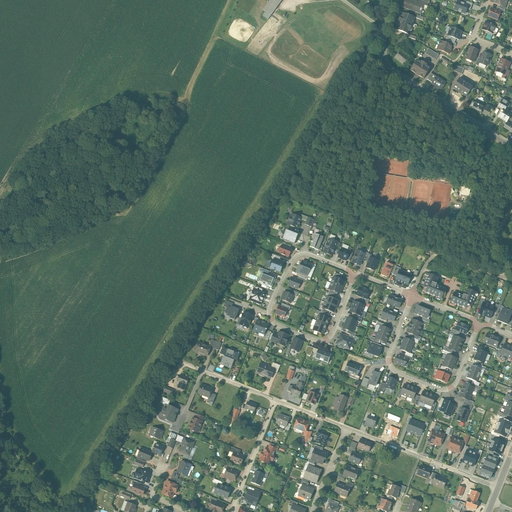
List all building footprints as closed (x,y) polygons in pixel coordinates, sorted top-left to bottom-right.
[(283,0),(270,0),(265,9),(273,15),(283,0)] [(418,3),(410,0),(404,0),(404,4),(403,6),(402,7),(421,14),(421,13),(420,13),(421,11),(422,9),(423,5),(418,3)] [(472,4),(460,0),(458,0),(455,10),(468,15),(472,4)] [(496,10),(491,9),(488,16),(497,20),(500,14),(500,12),(496,10)] [(415,18),(402,13),(400,19),(405,21),(412,24),(415,18)] [(412,24),(405,21),(404,24),(398,22),(398,23),(399,24),(396,30),(409,34),(410,31),(411,27),(412,24)] [(490,24),(486,22),(483,30),(492,34),(493,32),(495,32),(496,29),(495,27),(496,26),(490,24)] [(462,32),(450,28),(447,36),(459,40),(462,32)] [(453,45),(439,40),(436,50),(450,55),(453,45)] [(478,50),(470,47),(466,56),(465,57),(466,57),(465,59),(473,62),(478,50)] [(439,55),(428,49),(425,54),(435,60),(439,55)] [(400,50),(394,58),(403,66),(410,58),(400,50)] [(491,55),(484,53),(481,59),(479,63),(479,64),(486,66),(488,63),(489,62),(490,60),(489,59),(491,55)] [(421,63),(417,60),(410,71),(424,79),(430,69),(426,66),(427,65),(422,61),(421,63)] [(510,63),(501,60),(497,68),(499,69),(497,72),(503,74),(505,75),(507,70),(510,63)] [(464,69),(455,65),(453,71),(462,74),(464,69)] [(505,75),(503,74),(502,78),(507,80),(510,72),(507,70),(505,75)] [(445,83),(433,75),(430,81),(432,83),(431,84),(436,87),(437,86),(441,89),(445,83)] [(473,87),(459,78),(453,88),(466,97),(469,93),(473,87)] [(479,97),(479,98),(477,98),(473,108),(481,112),(485,103),(483,102),(484,101),(482,100),(483,99),(481,97),(480,98),(479,97)] [(508,102),(503,98),(503,99),(500,104),(505,107),(508,102)] [(510,112),(504,108),(498,118),(506,123),(508,121),(511,114),(511,111),(510,111),(510,112)] [(471,186),(462,184),(460,195),(465,196),(464,202),(468,203),(468,204),(473,205),(475,194),(469,193),(471,186)] [(298,217),(291,214),(290,218),(290,217),(288,221),(289,221),(287,225),(297,228),(299,225),(300,222),(301,219),(306,221),(308,217),(299,214),(298,217)] [(314,220),(308,217),(306,221),(305,224),(311,227),(314,220)] [(284,230),(283,231),(283,232),(282,235),(284,236),(283,239),(294,244),(298,236),(292,233),(284,230)] [(323,237),(315,234),(310,247),(318,250),(323,237)] [(337,243),(329,239),(324,252),(332,256),(335,248),(337,243)] [(290,249),(282,245),(281,246),(280,247),(278,250),(279,252),(279,253),(282,254),(285,256),(285,255),(289,257),(292,249),(290,249)] [(345,251),(341,249),(338,257),(341,258),(340,259),(344,260),(346,261),(347,260),(350,251),(347,250),(345,251)] [(357,251),(355,255),(354,258),(354,259),(352,262),(356,264),(360,266),(362,260),(364,254),(362,254),(363,253),(359,251),(358,252),(357,251)] [(370,258),(368,263),(366,268),(374,271),(378,261),(370,258)] [(279,261),(274,259),(270,269),(280,272),(284,263),(279,261)] [(313,265),(302,261),(300,266),(309,270),(311,271),(313,265)] [(393,266),(386,263),(381,275),(388,278),(390,273),(393,266)] [(300,266),(299,266),(296,272),(300,274),(307,277),(307,276),(309,270),(300,266)] [(393,274),(392,275),(397,277),(398,275),(400,270),(401,268),(396,266),(393,274)] [(400,270),(398,275),(397,277),(395,281),(408,285),(412,275),(400,270)] [(268,274),(261,272),(258,282),(272,288),(274,282),(273,282),(274,277),(268,274)] [(334,277),(333,276),(331,283),(343,288),(345,281),(341,280),(343,276),(335,273),(334,277)] [(438,278),(428,274),(423,287),(424,287),(422,290),(426,292),(425,292),(437,297),(442,299),(446,289),(437,285),(437,284),(436,283),(438,278)] [(462,283),(446,277),(445,280),(438,278),(436,283),(437,284),(437,285),(446,289),(442,299),(437,297),(436,300),(454,307),(455,304),(450,302),(454,292),(458,294),(462,283)] [(297,280),(291,278),(288,285),(298,289),(299,285),(300,285),(301,282),(297,280)] [(341,294),(343,288),(331,283),(328,289),(330,290),(329,293),(336,296),(337,293),(341,294)] [(370,291),(360,287),(356,295),(363,298),(367,299),(370,291)] [(255,289),(254,289),(253,292),(251,293),(250,295),(251,296),(250,300),(261,304),(265,293),(263,292),(255,289)] [(458,294),(454,292),(450,302),(455,304),(466,309),(467,308),(470,309),(471,306),(472,306),(477,293),(467,289),(465,295),(464,295),(463,295),(463,296),(458,294)] [(288,294),(284,292),(281,299),(291,303),(294,296),(288,294)] [(327,297),(327,296),(325,303),(336,307),(338,301),(335,299),(327,297)] [(402,300),(391,296),(389,299),(388,298),(386,303),(399,308),(402,300)] [(361,304),(354,302),(352,307),(363,311),(365,306),(361,304)] [(481,308),(479,314),(485,316),(489,305),(483,302),(481,308)] [(336,307),(325,303),(323,309),(330,312),(334,313),(336,307)] [(495,307),(489,305),(485,316),(491,318),(493,313),(495,307)] [(281,307),(279,306),(275,314),(284,318),(288,309),(281,307)] [(427,310),(417,306),(414,314),(426,318),(427,315),(428,316),(430,311),(427,310)] [(236,309),(234,308),(232,307),(231,307),(231,309),(228,307),(228,308),(225,313),(228,314),(228,316),(231,317),(230,318),(235,320),(238,312),(235,311),(236,309)] [(363,311),(352,307),(350,312),(357,315),(361,316),(363,311)] [(511,312),(502,308),(497,321),(507,325),(510,317),(511,312)] [(393,312),(385,309),(384,312),(383,312),(381,316),(394,321),(397,314),(393,312)] [(253,316),(244,312),(242,319),(240,325),(244,326),(244,328),(247,329),(248,328),(253,316)] [(324,317),(319,315),(317,321),(327,325),(329,319),(324,317)] [(352,319),(348,317),(345,323),(355,327),(357,321),(352,319)] [(418,322),(412,320),(409,326),(420,330),(422,324),(418,322)] [(268,325),(257,321),(256,324),(253,330),(264,335),(266,330),(267,330),(266,330),(268,325)] [(327,325),(317,321),(313,330),(323,334),(327,325)] [(355,327),(345,323),(343,329),(348,330),(353,332),(355,327)] [(468,327),(458,323),(455,330),(460,332),(465,334),(468,327)] [(385,328),(381,326),(378,332),(388,337),(389,335),(389,334),(390,330),(385,328)] [(420,330),(409,326),(407,332),(413,334),(418,336),(420,330)] [(289,336),(279,332),(278,336),(275,342),(285,346),(285,344),(286,344),(288,338),(289,336)] [(388,337),(378,332),(376,338),(376,339),(380,340),(385,343),(387,338),(388,338),(388,337)] [(349,337),(341,334),(336,344),(339,345),(339,346),(343,348),(343,347),(348,349),(350,344),(351,345),(354,339),(349,337)] [(500,339),(487,334),(486,337),(484,338),(484,339),(484,340),(484,341),(488,343),(497,347),(500,339)] [(458,338),(454,336),(453,336),(451,342),(461,346),(462,345),(462,344),(463,340),(458,338)] [(302,341),(295,338),(292,345),(290,349),(298,352),(302,341)] [(414,342),(404,338),(402,344),(412,348),(414,342)] [(217,342),(212,340),(209,347),(210,347),(214,349),(217,342)] [(461,346),(451,342),(449,348),(449,349),(453,350),(458,353),(460,348),(461,348),(461,346)] [(209,347),(199,343),(196,352),(207,356),(210,347),(209,347)] [(372,345),(370,344),(369,347),(368,349),(367,353),(370,354),(375,356),(378,357),(379,355),(380,351),(381,349),(380,348),(372,345)] [(412,348),(402,344),(400,349),(409,353),(412,348)] [(509,346),(504,344),(502,350),(501,354),(507,356),(511,346),(510,346),(509,346)] [(314,348),(308,346),(305,354),(310,356),(312,351),(314,348)] [(331,354),(318,349),(318,350),(314,348),(312,351),(317,353),(315,358),(328,363),(331,354)] [(234,352),(228,349),(228,350),(223,349),(221,354),(225,355),(221,364),(224,366),(228,367),(231,368),(234,359),(236,360),(239,355),(234,353),(234,352)] [(483,352),(479,350),(475,360),(483,363),(484,359),(485,360),(486,357),(486,356),(487,353),(483,352)] [(404,358),(398,355),(395,363),(404,366),(406,363),(407,362),(408,359),(404,358)] [(457,359),(447,355),(445,361),(454,364),(457,359)] [(454,364),(445,361),(443,366),(452,370),(454,364)] [(281,365),(273,362),(271,367),(275,369),(274,371),(278,372),(281,365)] [(363,368),(348,362),(344,371),(348,373),(347,376),(358,380),(363,368)] [(271,367),(261,364),(258,373),(269,377),(270,374),(273,373),(274,371),(275,369),(271,367)] [(481,369),(472,366),(470,370),(469,370),(469,372),(479,376),(481,369)] [(289,369),(286,377),(291,379),(294,371),(289,369)] [(380,374),(373,371),(368,383),(371,384),(371,385),(375,387),(377,383),(380,374)] [(444,373),(438,371),(437,375),(436,375),(435,378),(446,383),(449,376),(444,373)] [(479,376),(469,372),(468,374),(467,378),(476,382),(479,376)] [(189,379),(180,375),(179,377),(177,376),(175,381),(180,382),(178,386),(184,388),(184,390),(189,379)] [(298,381),(296,387),(294,386),(290,385),(287,391),(291,392),(300,396),(302,389),(304,384),(307,378),(303,376),(300,382),(298,381)] [(386,384),(385,388),(388,389),(389,388),(392,390),(396,380),(389,377),(386,384)] [(409,386),(404,384),(402,390),(401,394),(407,397),(411,386),(410,386),(409,386)] [(470,386),(464,384),(462,389),(461,390),(472,394),(474,388),(470,386)] [(208,386),(205,385),(204,386),(201,385),(198,393),(203,395),(203,394),(209,396),(209,397),(210,394),(212,390),(207,388),(208,386)] [(413,387),(412,387),(411,386),(407,397),(413,399),(415,395),(417,389),(413,387)] [(174,390),(165,387),(163,392),(172,396),(174,390)] [(472,394),(461,390),(461,392),(459,397),(465,399),(469,401),(469,400),(472,394)] [(314,392),(311,391),(309,392),(308,394),(309,396),(307,401),(311,403),(315,404),(318,395),(315,394),(314,392)] [(428,393),(423,392),(421,397),(419,401),(425,404),(430,394),(428,393)] [(216,396),(210,394),(209,397),(209,396),(207,402),(210,403),(211,401),(214,402),(216,396)] [(431,395),(431,394),(430,394),(425,404),(432,406),(433,402),(436,397),(431,395)] [(339,398),(336,397),(333,405),(336,406),(335,410),(341,412),(347,398),(340,395),(339,398)] [(450,402),(441,398),(438,407),(441,408),(439,411),(444,413),(443,414),(450,417),(455,405),(450,403),(450,402)] [(257,406),(248,402),(245,408),(254,412),(257,406)] [(178,410),(165,405),(162,414),(167,416),(165,420),(173,423),(178,410)] [(461,408),(460,412),(459,412),(455,420),(460,422),(461,421),(465,422),(466,418),(467,418),(468,414),(469,411),(461,408)] [(511,410),(506,408),(503,414),(511,417),(511,410)] [(240,411),(234,409),(229,423),(234,425),(240,411)] [(399,422),(400,418),(389,413),(388,418),(399,422)] [(290,418),(280,414),(277,423),(281,425),(281,424),(287,426),(288,423),(290,418)] [(377,418),(368,415),(364,426),(373,429),(377,418)] [(499,420),(496,426),(510,431),(511,424),(511,423),(506,421),(506,419),(498,416),(497,420),(499,420)] [(196,419),(193,418),(189,429),(197,432),(199,428),(200,428),(202,422),(196,419)] [(303,420),(298,418),(296,424),(297,424),(296,428),(305,432),(306,430),(309,423),(303,421),(303,420)] [(406,431),(413,434),(418,421),(411,418),(406,431)] [(413,434),(420,436),(425,424),(418,421),(413,434)] [(491,434),(499,437),(500,435),(507,438),(510,431),(496,426),(494,431),(492,430),(491,434)] [(163,432),(153,428),(152,429),(150,430),(151,431),(149,435),(151,436),(151,438),(153,437),(160,440),(163,432)] [(312,432),(306,430),(305,432),(303,436),(309,439),(310,437),(312,432)] [(328,434),(319,430),(317,437),(318,437),(316,442),(323,445),(324,445),(325,445),(326,441),(325,441),(326,440),(328,434)] [(432,431),(429,438),(428,440),(428,441),(430,442),(431,442),(434,443),(438,432),(433,430),(432,430),(432,431)] [(445,435),(438,432),(434,443),(437,444),(438,445),(440,446),(441,445),(442,443),(441,443),(445,435)] [(451,437),(448,445),(447,446),(446,448),(447,449),(449,449),(453,451),(457,440),(451,437)] [(194,443),(185,439),(180,452),(184,454),(189,455),(189,454),(194,443)] [(373,443),(361,439),(358,447),(370,452),(373,443)] [(489,450),(500,455),(505,443),(493,439),(489,450)] [(457,440),(453,451),(456,452),(458,453),(459,453),(460,451),(460,450),(463,443),(463,442),(457,440)] [(358,444),(352,441),(349,448),(355,450),(358,444)] [(279,447),(270,443),(268,449),(275,452),(277,453),(279,447)] [(164,448),(155,444),(152,453),(151,453),(152,454),(155,455),(155,453),(161,455),(164,448)] [(465,456),(463,462),(476,468),(481,454),(468,449),(469,447),(466,446),(462,454),(465,456)] [(268,449),(266,448),(263,453),(262,454),(262,457),(261,457),(260,461),(268,464),(269,460),(273,461),(274,457),(273,456),(275,452),(268,449)] [(322,451),(315,448),(315,449),(312,455),(313,455),(318,457),(318,455),(322,457),(321,458),(324,459),(326,460),(328,454),(322,451)] [(152,453),(141,449),(138,456),(147,460),(149,461),(152,454),(151,453),(152,453)] [(239,454),(234,452),(234,453),(232,458),(231,458),(230,460),(231,462),(232,462),(233,462),(241,465),(244,456),(239,454)] [(355,453),(352,452),(352,454),(349,461),(359,464),(362,456),(355,453)] [(318,457),(313,455),(311,460),(315,461),(322,464),(324,459),(321,458),(322,457),(318,455),(318,457)] [(494,470),(498,460),(487,456),(483,465),(494,470)] [(191,465),(182,461),(177,472),(177,473),(180,474),(187,476),(189,470),(191,466),(191,465)] [(314,467),(308,465),(306,472),(319,477),(321,470),(314,467)] [(432,469),(421,465),(417,475),(427,479),(428,479),(429,478),(431,472),(432,469)] [(491,479),(494,470),(483,465),(479,475),(491,479)] [(360,471),(348,467),(344,475),(344,476),(346,477),(356,481),(360,471)] [(233,470),(228,468),(227,470),(225,475),(226,475),(227,476),(226,477),(229,478),(229,479),(230,480),(231,480),(232,480),(234,481),(238,472),(233,470)] [(269,472),(261,469),(259,472),(265,475),(264,476),(267,477),(269,472)] [(150,473),(143,470),(139,479),(148,483),(150,479),(148,479),(150,473)] [(177,472),(174,471),(172,477),(177,479),(180,474),(177,473),(177,472)] [(259,472),(255,471),(251,483),(260,486),(264,476),(265,475),(259,472)] [(319,477),(306,472),(303,478),(309,480),(316,483),(319,477)] [(436,475),(434,480),(432,484),(443,488),(447,479),(436,475)] [(176,485),(167,482),(162,494),(172,498),(174,492),(175,493),(178,486),(176,486),(176,485)] [(346,486),(338,482),(334,492),(347,497),(349,491),(350,491),(351,488),(346,486)] [(140,487),(135,484),(134,485),(132,491),(135,493),(136,494),(138,495),(139,494),(143,495),(145,488),(140,487)] [(231,489),(218,484),(214,493),(227,499),(231,489)] [(306,486),(302,485),(299,494),(303,496),(302,496),(304,497),(304,496),(305,497),(305,498),(310,500),(314,489),(306,486)] [(400,489),(392,485),(388,494),(393,496),(392,497),(396,499),(399,492),(400,489)] [(465,488),(460,486),(456,495),(461,497),(465,488)] [(255,493),(249,491),(246,500),(248,501),(247,503),(252,504),(252,502),(256,504),(259,495),(255,493)] [(474,491),(471,500),(469,499),(466,506),(476,510),(479,503),(477,502),(480,494),(474,491)] [(390,502),(382,499),(378,508),(382,510),(383,510),(388,511),(392,503),(390,502)] [(416,511),(420,503),(411,499),(407,511),(416,511)] [(216,502),(212,501),(212,502),(209,509),(211,510),(211,511),(213,511),(217,511),(222,511),(225,506),(219,504),(220,503),(219,503),(216,502)] [(136,505),(129,502),(128,503),(125,510),(129,511),(135,511),(136,511),(134,510),(136,505)]
